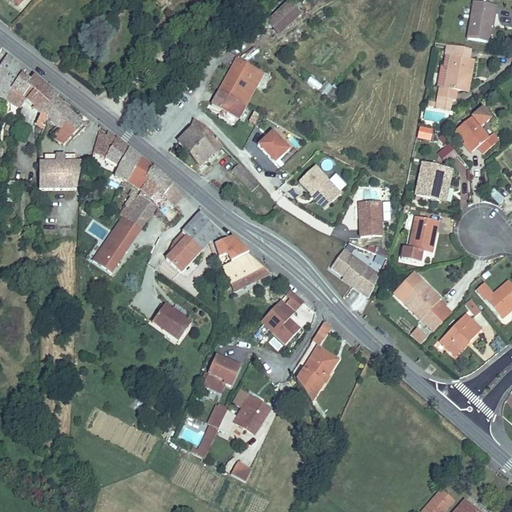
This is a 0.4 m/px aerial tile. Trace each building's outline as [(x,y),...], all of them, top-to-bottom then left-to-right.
[(491,27),(494,6),(474,2),(467,39),(488,43),(491,27)] [(279,35),(300,15),(289,3),(268,23),(279,35)] [(463,76),(471,78),(474,61),(469,60),(471,50),(447,46),(446,56),(449,57),(444,88),(440,88),(438,98),(452,100),(456,101),(457,91),(461,92),(463,76)] [(59,68),(70,58),(65,52),(53,63),(59,68)] [(10,92),(21,75),(22,75),(26,70),(7,57),(0,68),(0,97),(7,101),(10,92)] [(237,71),(241,63),(237,61),(232,69),(237,71)] [(238,103),(250,80),(258,84),(263,75),(241,63),(237,71),(232,69),(219,93),(238,103)] [(27,100),(34,93),(27,86),(30,81),(22,75),(21,75),(10,92),(7,101),(20,109),(20,108),(27,100)] [(43,114),(56,100),(58,98),(57,97),(51,91),(34,76),(30,81),(27,86),(34,93),(27,100),(35,108),(33,110),(41,116),(37,124),(42,127),(43,126),(46,122),(48,119),(43,114)] [(468,93),(471,78),(463,76),(461,92),(468,93)] [(306,83),(318,90),(322,84),(310,77),(306,83)] [(245,107),(258,84),(250,80),(238,103),(245,107)] [(327,84),(319,93),(327,99),(335,90),(327,84)] [(238,120),(245,107),(238,103),(219,93),(212,106),(221,111),(218,117),(234,126),(237,120),(238,120)] [(451,110),(452,100),(438,98),(437,108),(451,110)] [(83,127),(56,100),(43,114),(48,119),(57,128),(59,131),(53,137),(51,140),(60,145),(61,144),(64,146),(83,127)] [(465,143),(472,152),(477,147),(483,155),(498,142),(493,135),(488,138),(480,128),(490,120),(482,110),(455,132),(465,144),(465,143)] [(222,146),(217,139),(207,131),(206,130),(194,121),(191,130),(190,130),(178,143),(181,146),(186,150),(187,152),(188,153),(190,154),(191,156),(192,157),(194,160),(197,163),(198,165),(200,168),(204,164),(220,148),(222,146)] [(53,137),(59,131),(57,128),(50,135),(53,137)] [(416,139),(430,141),(431,129),(417,128),(416,139)] [(273,164),(289,150),(271,130),(255,145),(273,164)] [(139,160),(129,152),(130,150),(116,139),(109,134),(107,136),(99,134),(93,154),(101,156),(119,167),(114,177),(126,182),(128,182),(139,160)] [(470,153),(472,152),(465,143),(465,144),(463,145),(470,153)] [(445,163),(455,154),(448,145),(437,154),(445,163)] [(76,190),(81,167),(81,163),(76,163),(65,163),(65,156),(56,156),(56,164),(44,164),(39,164),(39,191),(76,190)] [(146,179),(153,168),(139,160),(128,182),(141,191),(142,191),(150,183),(146,179)] [(259,185),(250,176),(239,165),(232,172),(252,192),(259,185)] [(442,188),(447,189),(448,189),(452,171),(422,165),(416,197),(439,202),(442,188)] [(184,195),(173,185),(153,168),(146,179),(150,183),(154,187),(145,195),(151,200),(159,193),(163,197),(173,206),(184,195)] [(340,196),(314,169),(298,184),(309,196),(310,196),(311,195),(326,210),(340,196)] [(15,204),(18,184),(8,183),(4,206),(7,207),(7,203),(15,204)] [(145,195),(154,187),(150,183),(142,191),(145,195)] [(494,189),(488,194),(499,205),(504,200),(494,189)] [(133,220),(138,211),(142,206),(139,203),(142,199),(138,197),(135,195),(133,193),(131,193),(129,197),(130,198),(125,205),(126,206),(120,216),(127,221),(128,221),(131,223),(133,220)] [(326,210),(311,195),(310,196),(309,196),(323,212),(326,210)] [(147,220),(155,209),(142,199),(139,203),(142,206),(138,211),(147,220)] [(167,203),(161,214),(173,221),(179,210),(167,203)] [(382,237),(380,203),(359,204),(361,238),(382,237)] [(106,211),(98,208),(96,212),(104,216),(106,211)] [(147,220),(138,211),(133,220),(131,223),(128,221),(127,221),(141,230),(147,220)] [(182,274),(211,241),(214,246),(229,240),(200,214),(174,243),(178,247),(166,260),(182,274)] [(435,230),(436,230),(438,222),(415,218),(409,250),(404,249),(401,260),(420,264),(422,252),(432,254),(434,241),(432,241),(435,230)] [(249,254),(231,239),(229,240),(214,246),(218,258),(224,256),(228,257),(231,263),(249,254)] [(166,260),(178,247),(174,243),(166,260)] [(386,258),(388,252),(379,249),(377,255),(386,258)] [(360,293),(374,273),(344,251),(331,269),(344,278),(355,286),(353,289),(360,293)] [(234,293),(270,274),(254,259),(249,254),(231,263),(222,268),(234,293)] [(368,299),(379,277),(374,273),(360,293),(368,299)] [(432,320),(445,307),(440,302),(441,300),(414,274),(394,295),(407,307),(409,305),(423,319),(427,315),(432,320)] [(355,286),(344,278),(342,281),(353,289),(355,286)] [(500,318),(511,309),(511,307),(511,286),(509,282),(493,296),(484,286),(478,291),(500,318)] [(304,303),(290,291),(287,295),(291,298),(288,301),(298,310),(304,303)] [(298,310),(288,301),(286,304),(296,313),(298,310)] [(472,301),(465,306),(475,318),(481,313),(472,301)] [(300,330),(289,320),(294,314),(280,302),(261,323),(286,346),(300,330)] [(452,314),(445,307),(432,320),(427,315),(423,319),(409,305),(407,307),(433,333),(452,314)] [(179,342),(191,325),(164,306),(152,323),(179,342)] [(511,311),(511,310),(511,309),(500,318),(502,320),(511,311)] [(466,340),(470,343),(482,331),(465,315),(440,342),(453,355),(465,342),(464,342),(466,340)] [(324,340),(331,328),(324,324),(316,336),(324,340)] [(416,329),(410,336),(420,345),(426,339),(416,329)] [(324,340),(316,336),(312,342),(319,347),(324,340)] [(456,358),(470,343),(466,340),(464,342),(465,342),(453,355),(456,358)] [(331,371),(338,360),(318,348),(304,371),(312,376),(312,377),(318,380),(316,384),(321,387),(327,378),(326,377),(330,370),(331,371)] [(231,387),(239,368),(216,358),(208,375),(204,385),(204,386),(220,394),(224,384),(231,387)] [(311,404),(321,387),(316,384),(318,380),(312,377),(312,376),(304,371),(297,382),(311,404)] [(246,404),(250,398),(243,393),(239,399),(246,404)] [(254,436),(270,410),(250,398),(246,404),(239,399),(238,399),(231,409),(227,417),(232,420),(232,419),(236,412),(240,414),(236,421),(234,423),(254,436)] [(219,430),(227,412),(225,411),(218,408),(217,407),(209,425),(212,427),(219,430)] [(225,433),(231,421),(225,418),(219,430),(225,433)] [(207,456),(219,430),(212,427),(200,452),(199,453),(207,456)] [(207,456),(199,453),(197,457),(204,461),(207,456)] [(232,471),(234,466),(228,463),(225,468),(232,471)] [(245,483),(251,471),(237,464),(231,476),(245,483)] [(444,511),(453,501),(442,491),(422,511),(444,511)] [(476,511),(465,502),(455,511),(476,511)]
